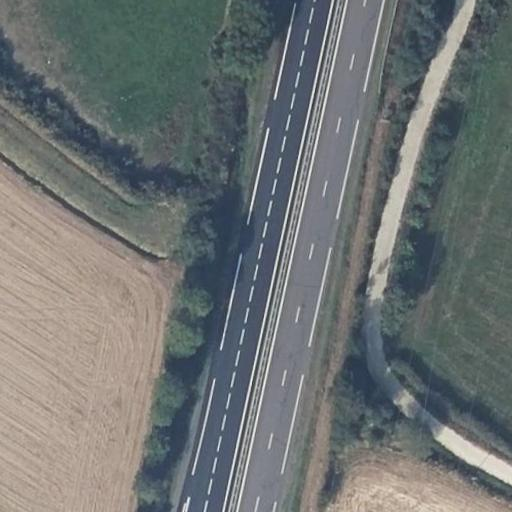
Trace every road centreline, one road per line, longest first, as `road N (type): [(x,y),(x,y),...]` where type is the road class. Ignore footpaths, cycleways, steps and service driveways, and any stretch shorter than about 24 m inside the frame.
road 1 (track): [(480,0),(414,120),(372,297),(389,355),(435,424),(511,469)]
road 2 (trunk): [(316,0),(206,511)]
road 3 (trunk): [(258,511),(366,0)]
road 4 (track): [(0,117),(130,219),(158,225)]
